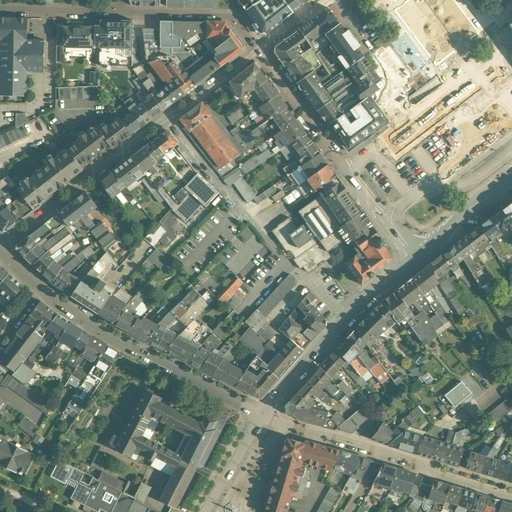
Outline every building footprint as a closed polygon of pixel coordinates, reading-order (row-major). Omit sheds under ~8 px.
[(238,0),(245,10),(260,0),(238,0)] [(260,0),(245,10),(254,22),(269,10),(266,5),(267,4),(268,4),(272,1),(273,2),(275,1),(274,0),(260,0)] [(302,6),(297,0),(284,0),(285,1),(284,1),(289,7),(289,6),(294,12),(302,6)] [(275,15),(271,9),(269,10),(254,22),(261,33),(266,34),(294,12),(289,6),(289,7),(285,10),(284,9),(282,11),(280,10),(277,12),(278,13),(275,15)] [(332,78),(363,56),(357,48),(360,46),(349,30),(345,32),(328,7),(313,19),(331,42),(316,54),(322,64),(328,73),(332,78)] [(6,18),(5,40),(27,41),(27,40),(28,18),(6,18)] [(331,42),(313,19),(299,29),(306,40),(311,48),(315,53),(316,54),(331,42)] [(101,25),(101,38),(100,47),(135,47),(136,20),(106,20),(106,25),(101,25)] [(79,47),(79,22),(71,22),(70,27),(64,27),(63,27),(63,36),(61,36),(61,37),(61,46),(63,46),(63,47),(64,47),(79,47)] [(79,22),(79,47),(94,47),(94,48),(95,48),(95,47),(97,47),(98,38),(98,37),(95,37),(96,28),(95,28),(84,27),(84,22),(79,22)] [(207,33),(207,22),(173,22),(172,39),(185,39),(186,41),(198,33),(207,33)] [(214,48),(234,34),(225,22),(207,22),(207,33),(207,39),(214,48)] [(306,40),(300,30),(295,33),(302,43),(306,40)] [(198,33),(186,41),(185,39),(172,39),(172,42),(172,55),(176,55),(187,69),(187,68),(210,51),(214,55),(217,53),(214,48),(207,39),(207,33),(198,33)] [(302,43),(295,33),(275,48),(274,51),(285,66),(300,56),(303,53),(298,46),(302,43)] [(234,34),(214,48),(217,53),(225,63),(242,51),(243,47),(234,34)] [(425,37),(451,71),(467,59),(459,49),(448,58),(441,49),(445,46),(441,40),(434,45),(427,35),(425,37)] [(61,37),(57,37),(56,62),(57,62),(57,60),(62,61),(64,59),(65,59),(65,54),(64,53),(64,47),(63,47),(63,46),(61,46),(61,37)] [(5,40),(2,40),(1,45),(0,95),(26,96),(26,70),(44,71),(45,41),(27,40),(27,41),(5,40)] [(154,40),(144,40),(144,41),(147,63),(150,63),(152,62),(159,60),(160,60),(160,56),(160,54),(160,42),(161,42),(161,41),(160,41),(154,40)] [(161,42),(160,42),(160,54),(172,55),(172,42),(161,42)] [(315,53),(311,48),(303,53),(300,56),(312,72),(313,71),(322,64),(315,53)] [(225,63),(217,53),(214,55),(210,51),(187,68),(187,69),(185,71),(186,72),(196,85),(225,63)] [(187,69),(176,55),(172,55),(160,54),(160,56),(170,56),(184,74),(186,72),(185,71),(187,69)] [(184,74),(170,56),(160,56),(160,60),(159,60),(163,65),(167,69),(166,69),(185,94),(196,85),(186,72),(184,74)] [(312,72),(300,56),(285,66),(297,83),(312,72)] [(312,72),(297,83),(328,126),(331,123),(367,97),(367,98),(379,89),(378,87),(379,82),(381,81),(363,56),(332,78),(328,73),(322,77),(318,77),(313,71),(312,72)] [(159,60),(152,62),(150,63),(156,70),(163,65),(159,60)] [(150,72),(157,81),(162,77),(156,70),(150,63),(147,63),(144,64),(150,72)] [(254,63),(229,82),(240,98),(267,80),(254,63)] [(167,69),(163,65),(156,70),(162,77),(167,84),(169,82),(170,84),(163,89),(173,103),(185,94),(166,69),(167,69)] [(101,83),(101,71),(91,71),(91,83),(101,83)] [(146,76),(143,72),(137,76),(137,77),(143,84),(149,79),(146,76)] [(153,85),(157,81),(150,72),(146,76),(149,79),(153,85)] [(137,77),(131,81),(137,88),(143,84),(137,77)] [(163,89),(159,93),(157,91),(153,85),(149,79),(143,84),(153,97),(163,110),(173,103),(163,89)] [(267,80),(240,98),(250,113),(256,109),(277,95),(267,80)] [(227,83),(208,98),(211,101),(230,87),(227,83)] [(153,97),(143,84),(137,88),(146,100),(147,99),(148,100),(143,105),(153,118),(163,110),(153,97)] [(94,86),(59,88),(59,100),(95,99),(94,86)] [(277,95),(256,109),(260,115),(266,123),(273,118),(287,108),(277,95)] [(367,97),(331,123),(333,126),(333,131),(348,152),(366,139),(364,136),(384,122),(367,98),(367,97)] [(142,104),(138,107),(130,98),(124,103),(131,112),(142,127),(153,118),(143,105),(142,104)] [(232,137),(204,101),(178,121),(217,171),(244,153),(232,137)] [(127,116),(120,107),(114,111),(132,135),(142,127),(131,112),(127,116)] [(237,108),(227,115),(233,125),(244,118),(237,108)] [(287,108),(273,118),(274,120),(281,130),(296,120),(287,108)] [(384,108),(380,111),(386,119),(390,116),(384,108)] [(108,126),(121,143),(123,141),(132,135),(114,111),(113,112),(118,118),(108,126)] [(25,114),(16,113),(15,128),(29,121),(25,114)] [(260,115),(254,119),(259,127),(262,125),(266,123),(260,115)] [(266,123),(262,125),(265,130),(273,125),(274,120),(273,118),(266,123)] [(281,130),(266,141),(271,148),(268,150),(273,156),(281,150),(305,133),(296,120),(281,130)] [(28,136),(22,125),(17,128),(22,139),(28,136)] [(98,145),(102,150),(105,147),(109,144),(112,149),(113,149),(119,144),(119,145),(121,143),(108,126),(107,127),(106,125),(99,130),(97,127),(92,131),(87,134),(96,146),(98,145)] [(251,148),(237,127),(230,131),(234,136),(232,137),(244,153),(251,148)] [(17,128),(12,131),(17,141),(22,139),(17,128)] [(17,141),(12,131),(6,133),(12,144),(17,141)] [(170,132),(165,131),(154,139),(165,154),(170,151),(171,153),(176,150),(174,148),(180,143),(170,132)] [(12,144),(6,133),(1,136),(6,146),(12,144)] [(79,140),(93,157),(96,155),(97,157),(103,152),(102,150),(98,145),(96,146),(87,134),(86,133),(78,139),(79,140)] [(305,133),(281,150),(290,164),(283,169),(288,175),(305,163),(320,153),(305,133)] [(154,139),(132,157),(144,173),(146,176),(148,178),(161,169),(158,165),(162,162),(159,159),(165,154),(154,139)] [(93,157),(79,140),(68,149),(83,170),(83,169),(80,166),(88,160),(89,160),(91,160),(93,159),(93,157)] [(54,159),(70,179),(83,170),(68,149),(65,146),(56,153),(59,156),(54,159)] [(176,150),(171,153),(170,151),(165,154),(179,173),(188,166),(176,150)] [(268,150),(257,158),(261,164),(273,156),(268,150)] [(288,175),(287,176),(296,188),(298,187),(305,182),(305,181),(313,176),(313,175),(314,175),(328,165),(320,153),(288,175)] [(179,173),(165,154),(159,159),(162,162),(158,165),(161,169),(176,188),(185,181),(179,173)] [(70,179),(54,159),(52,156),(45,162),(47,165),(42,169),(58,189),(70,179)] [(256,156),(240,167),(240,168),(223,180),(228,187),(233,183),(242,177),(261,164),(257,158),(256,156)] [(132,157),(113,171),(125,187),(126,187),(144,173),(132,157)] [(188,166),(179,173),(185,181),(189,186),(204,173),(194,161),(188,166)] [(328,165),(314,175),(313,175),(313,176),(305,181),(305,182),(298,187),(305,198),(320,188),(319,187),(321,186),(336,175),(328,165)] [(31,178),(46,198),(58,189),(42,169),(34,175),(34,176),(31,178)] [(176,188),(161,169),(148,178),(157,189),(163,197),(164,198),(176,188)] [(125,187),(113,171),(100,181),(112,197),(116,194),(121,190),(129,201),(134,198),(126,187),(125,187)] [(204,173),(189,186),(191,188),(191,189),(158,224),(167,232),(169,230),(176,222),(177,220),(176,219),(197,197),(195,195),(210,181),(204,173)] [(1,189),(4,194),(7,191),(15,185),(8,176),(4,178),(8,184),(1,189)] [(148,178),(146,176),(142,179),(152,193),(157,189),(148,178)] [(256,197),(242,177),(233,183),(247,203),(256,197)] [(0,181),(0,190),(1,189),(8,184),(4,178),(0,181)] [(46,198),(31,178),(18,188),(22,195),(27,201),(32,207),(39,203),(46,198)] [(331,209),(351,196),(340,181),(338,183),(335,179),(322,188),(323,189),(319,193),(321,195),(331,209)] [(185,181),(176,188),(182,197),(191,188),(189,186),(185,181)] [(273,185),(254,199),(257,204),(277,190),(273,185)] [(171,208),(182,197),(176,188),(164,198),(171,208)] [(157,189),(152,193),(158,201),(163,197),(157,189)] [(124,205),(129,201),(121,190),(116,194),(124,205)] [(282,190),(272,197),(276,202),(285,195),(282,190)] [(4,194),(3,195),(0,196),(0,199),(2,203),(11,196),(7,191),(4,194)] [(86,192),(70,204),(81,219),(81,218),(97,206),(86,192)] [(2,203),(0,199),(0,212),(8,206),(12,203),(15,201),(13,198),(14,196),(13,195),(11,196),(2,203)] [(15,201),(12,203),(17,209),(18,208),(27,201),(22,195),(15,201)] [(221,195),(206,210),(210,214),(224,198),(221,195)] [(338,229),(343,225),(331,209),(321,195),(298,211),(306,222),(298,229),(289,217),(277,226),(278,227),(272,231),(277,239),(278,238),(289,252),(290,251),(295,258),(293,259),(300,269),(303,267),(307,272),(310,273),(317,267),(318,264),(323,261),(326,261),(332,257),(328,252),(345,240),(338,229)] [(351,196),(331,209),(343,225),(362,212),(351,196)] [(27,201),(18,208),(18,209),(25,217),(33,210),(32,207),(27,201)] [(81,219),(70,204),(58,213),(69,227),(74,223),(84,236),(86,235),(85,233),(89,230),(85,225),(85,224),(81,218),(81,219)] [(13,213),(8,206),(0,212),(0,228),(2,231),(6,231),(25,217),(18,209),(13,213)] [(511,228),(511,219),(504,208),(491,218),(501,232),(509,226),(511,229),(511,228)] [(338,229),(345,240),(348,244),(351,242),(373,227),(362,212),(343,225),(338,229)] [(56,215),(45,223),(50,228),(53,232),(63,224),(56,215)] [(97,215),(91,220),(95,225),(101,221),(97,215)] [(501,232),(491,218),(479,227),(487,240),(487,241),(490,245),(499,260),(511,252),(511,249),(501,232)] [(115,240),(101,221),(95,225),(91,220),(85,224),(85,225),(89,230),(105,250),(107,249),(106,247),(115,240)] [(191,235),(176,222),(169,230),(184,243),(191,235)] [(45,223),(16,245),(16,249),(24,256),(37,244),(36,242),(38,241),(36,239),(50,228),(45,223)] [(373,227),(351,242),(359,253),(355,255),(345,262),(345,263),(361,285),(375,274),(374,273),(393,260),(393,259),(383,246),(386,244),(373,226),(373,227)] [(487,240),(479,227),(466,236),(478,254),(479,256),(487,251),(485,248),(490,245),(487,241),(487,240)] [(70,233),(60,241),(64,246),(74,239),(70,233)] [(132,233),(126,238),(132,245),(137,240),(132,233)] [(489,282),(478,265),(476,266),(474,264),(471,259),(478,254),(466,236),(455,245),(462,257),(463,259),(480,288),(489,282)] [(55,237),(49,241),(53,247),(60,242),(59,242),(55,237)] [(41,248),(37,244),(24,256),(33,265),(46,253),(53,247),(49,241),(41,248)] [(46,253),(33,265),(41,273),(54,261),(50,256),(51,255),(52,256),(64,246),(60,241),(59,242),(60,242),(53,247),(46,253)] [(455,245),(443,254),(451,268),(450,269),(453,272),(454,272),(459,268),(459,267),(457,264),(463,259),(462,257),(455,245)] [(169,259),(157,249),(148,258),(160,269),(169,259)] [(107,252),(95,266),(97,267),(94,270),(97,273),(91,280),(87,285),(94,290),(96,288),(97,288),(103,284),(105,282),(101,280),(114,261),(107,252)] [(451,268),(443,254),(427,266),(436,280),(450,269),(451,268)] [(478,254),(471,259),(474,264),(481,260),(479,256),(478,254)] [(185,265),(174,255),(170,259),(181,269),(185,265)] [(72,259),(71,260),(76,266),(83,260),(81,258),(79,260),(76,256),(72,259)] [(54,261),(41,273),(52,283),(62,268),(70,261),(67,257),(57,264),(54,261)] [(62,268),(52,283),(61,289),(71,274),(67,272),(69,269),(73,268),(76,266),(71,260),(70,261),(62,268)] [(0,264),(0,283),(8,274),(9,273),(0,264)] [(87,264),(83,269),(88,274),(92,269),(87,264)] [(88,274),(86,276),(91,280),(97,273),(94,270),(97,267),(95,266),(92,269),(88,274)] [(436,280),(427,266),(420,272),(431,289),(438,283),(436,280)] [(76,278),(71,274),(61,289),(71,296),(81,281),(86,276),(88,274),(83,269),(80,272),(76,278)] [(450,269),(436,280),(444,291),(449,300),(453,306),(455,308),(462,304),(457,295),(449,281),(452,280),(451,279),(456,276),(454,272),(453,272),(450,269)] [(431,289),(420,272),(412,278),(423,295),(431,289)] [(461,272),(456,276),(460,282),(465,279),(461,272)] [(24,286),(12,276),(11,276),(8,274),(0,283),(0,303),(5,308),(24,286)] [(289,274),(256,310),(264,318),(295,285),(295,279),(289,274)] [(86,276),(81,281),(71,296),(84,304),(94,290),(87,285),(91,280),(86,276)] [(235,276),(215,298),(223,306),(243,283),(235,276)] [(423,295),(412,278),(404,284),(415,301),(421,297),(423,295)] [(465,279),(460,282),(462,286),(464,290),(470,287),(465,279)] [(112,286),(105,282),(103,284),(97,288),(103,293),(105,291),(108,293),(111,295),(111,294),(115,288),(112,286)] [(147,283),(136,295),(141,298),(151,287),(147,283)] [(438,283),(431,289),(436,297),(444,291),(438,283)] [(415,301),(404,284),(396,290),(408,307),(410,305),(415,301)] [(464,290),(462,286),(458,288),(461,293),(464,298),(468,295),(464,290)] [(97,288),(96,288),(94,290),(84,304),(95,311),(98,313),(111,295),(108,293),(105,291),(103,293),(97,288)] [(193,289),(171,311),(176,316),(179,319),(201,296),(193,289)] [(431,289),(423,295),(429,303),(436,297),(431,289)] [(119,290),(117,293),(112,295),(111,294),(111,295),(98,313),(114,324),(122,310),(128,303),(129,302),(133,297),(119,290)] [(408,307),(396,290),(389,296),(398,309),(410,325),(416,334),(423,329),(415,317),(408,307)] [(444,291),(436,297),(442,306),(442,305),(449,300),(444,291)] [(242,301),(234,293),(226,302),(235,309),(242,301)] [(468,295),(464,298),(461,293),(457,295),(462,304),(455,308),(463,321),(469,317),(470,318),(478,313),(468,295)] [(141,298),(136,295),(133,297),(129,302),(132,303),(144,312),(150,305),(141,298)] [(429,303),(423,295),(421,297),(423,300),(418,304),(421,308),(423,311),(423,310),(429,319),(436,314),(434,311),(429,303)] [(201,296),(179,319),(187,327),(194,320),(209,304),(201,296)] [(326,321),(306,296),(298,306),(307,316),(304,319),(308,324),(319,333),(326,325),(326,321)] [(398,309),(389,296),(382,301),(392,314),(398,309)] [(436,297),(429,303),(434,311),(439,307),(442,306),(436,297)] [(449,300),(442,305),(445,311),(451,308),(453,306),(449,300)] [(41,301),(15,333),(17,335),(9,346),(26,359),(32,351),(43,337),(35,332),(37,330),(39,331),(44,325),(47,328),(58,314),(41,301)] [(382,301),(367,316),(380,334),(395,320),(392,314),(382,301)] [(415,305),(412,307),(410,305),(408,307),(415,317),(420,313),(417,309),(418,309),(415,305)] [(170,312),(163,306),(157,313),(159,314),(163,319),(170,312)] [(447,321),(439,307),(434,311),(436,314),(442,324),(442,323),(447,321)] [(451,308),(445,311),(448,316),(454,312),(451,308)] [(398,309),(392,314),(395,320),(398,323),(402,320),(403,322),(407,327),(410,325),(398,309)] [(140,319),(122,310),(114,324),(131,334),(140,319)] [(256,310),(253,313),(253,314),(245,322),(250,327),(250,326),(255,331),(259,326),(266,319),(264,318),(256,310)] [(420,313),(415,317),(423,329),(431,324),(429,319),(423,310),(423,311),(420,313)] [(157,325),(146,342),(157,347),(168,330),(162,327),(165,324),(166,324),(169,324),(176,316),(171,311),(170,312),(163,319),(157,325)] [(478,313),(470,318),(474,325),(477,323),(483,320),(478,313)] [(54,332),(48,341),(44,338),(41,344),(46,348),(41,356),(46,360),(70,322),(58,314),(47,328),(54,332)] [(153,322),(141,316),(140,319),(131,334),(146,342),(157,325),(163,319),(159,314),(153,322)] [(436,314),(429,319),(431,324),(432,324),(435,330),(438,328),(439,327),(443,324),(442,323),(442,324),(436,314)] [(304,319),(300,316),(297,319),(306,327),(308,324),(304,319)] [(380,334),(367,316),(366,317),(355,329),(367,344),(366,344),(370,349),(377,343),(374,339),(380,334)] [(288,317),(278,329),(290,339),(300,328),(288,317)] [(468,330),(475,326),(474,325),(470,318),(469,317),(463,321),(468,330)] [(201,327),(194,320),(187,327),(179,335),(178,335),(167,352),(178,358),(188,340),(200,346),(213,333),(203,324),(201,327)] [(495,340),(483,320),(477,323),(489,344),(495,340)] [(70,322),(46,360),(55,365),(64,351),(60,348),(63,342),(72,348),(74,345),(83,331),(70,322)] [(306,327),(301,332),(302,335),(310,343),(319,333),(308,324),(306,327)] [(431,324),(423,329),(428,336),(435,330),(432,324),(431,324)] [(200,346),(200,347),(211,352),(228,334),(219,326),(213,333),(200,346)] [(255,331),(250,326),(250,327),(239,340),(253,352),(257,355),(262,349),(267,343),(255,331)] [(272,338),(259,326),(255,331),(267,343),(269,340),(270,340),(272,338)] [(367,344),(355,329),(345,340),(357,353),(362,348),(366,344),(367,344)] [(168,330),(157,347),(167,352),(178,335),(168,330)] [(91,336),(83,331),(74,345),(79,348),(77,352),(76,351),(69,362),(77,366),(78,364),(75,362),(91,336)] [(107,345),(92,336),(91,336),(75,362),(78,364),(82,366),(87,357),(96,363),(106,346),(107,345)] [(43,337),(32,351),(41,356),(46,348),(41,344),(44,338),(43,337)] [(235,343),(229,338),(226,341),(233,347),(235,344),(235,343)] [(290,339),(281,350),(294,361),(303,350),(290,339)] [(200,346),(188,340),(178,358),(189,364),(200,347),(200,346)] [(270,340),(269,340),(267,343),(262,349),(267,353),(273,358),(273,359),(281,350),(270,340)] [(357,353),(345,340),(337,349),(347,360),(349,363),(357,353)] [(226,341),(220,349),(220,353),(219,356),(223,358),(229,351),(233,347),(226,341)] [(233,347),(229,351),(232,354),(238,347),(235,344),(233,347)] [(26,359),(9,346),(0,356),(0,360),(15,372),(16,373),(22,364),(26,359)] [(119,353),(106,346),(96,363),(90,371),(90,372),(101,380),(119,353)] [(200,347),(190,364),(201,369),(211,352),(200,347)] [(374,364),(362,348),(357,353),(365,364),(369,369),(375,364),(374,364)] [(257,355),(256,356),(261,360),(267,353),(262,349),(257,355)] [(347,360),(337,349),(328,358),(339,369),(343,365),(347,360)] [(281,350),(273,359),(273,358),(267,365),(266,367),(278,379),(294,361),(281,350)] [(229,351),(223,358),(222,360),(225,361),(232,354),(229,351)] [(219,356),(211,352),(201,369),(212,375),(222,360),(223,358),(219,356)] [(253,352),(246,360),(250,364),(252,361),(256,356),(257,355),(253,352)] [(273,358),(267,353),(261,360),(262,361),(267,365),(273,358)] [(256,356),(252,361),(258,366),(259,364),(262,361),(261,360),(256,356)] [(339,369),(328,358),(320,367),(331,378),(334,374),(339,369)] [(360,358),(353,366),(357,371),(358,372),(365,364),(360,358)] [(35,364),(26,359),(22,364),(31,371),(35,364)] [(225,361),(222,360),(212,375),(235,387),(245,372),(240,369),(225,361)] [(250,364),(246,360),(240,369),(245,372),(247,370),(250,364)] [(349,363),(347,360),(343,365),(348,369),(347,370),(352,375),(357,371),(353,366),(349,363)] [(385,370),(378,361),(374,364),(375,364),(369,369),(376,378),(385,370)] [(77,366),(69,362),(67,366),(68,371),(72,373),(77,366)] [(31,371),(22,364),(16,373),(13,376),(14,377),(26,385),(35,373),(31,371)] [(90,371),(82,366),(78,364),(77,366),(72,373),(71,375),(83,382),(90,372),(90,371)] [(365,364),(358,372),(362,377),(366,373),(369,369),(365,364)] [(257,376),(270,388),(278,379),(266,367),(265,367),(264,369),(257,376)] [(331,378),(320,367),(310,377),(322,389),(331,379),(331,378)] [(376,378),(369,369),(366,373),(368,376),(367,378),(370,382),(376,378)] [(257,376),(247,370),(245,372),(235,387),(246,392),(257,376)] [(358,372),(357,371),(352,375),(358,382),(362,378),(362,377),(358,372)] [(11,377),(8,374),(4,380),(0,385),(6,389),(8,386),(14,377),(13,376),(16,373),(15,372),(11,377)] [(90,372),(83,382),(79,389),(69,404),(80,412),(101,380),(90,372)] [(342,381),(337,375),(336,376),(334,374),(331,378),(331,379),(337,385),(342,381)] [(83,382),(71,375),(67,382),(79,389),(83,382)] [(270,388),(257,376),(246,392),(259,399),(261,398),(270,388)] [(26,385),(14,377),(8,386),(46,414),(53,405),(26,385)] [(300,389),(313,400),(322,389),(310,377),(300,389)] [(337,385),(331,379),(322,389),(326,392),(328,389),(333,394),(340,388),(337,385)] [(352,391),(342,381),(337,385),(346,394),(347,395),(350,392),(352,391)] [(182,385),(176,382),(173,388),(175,392),(179,391),(182,385)] [(464,387),(449,400),(458,412),(474,399),(464,387)] [(346,394),(340,388),(333,394),(339,401),(346,394)] [(176,453),(142,435),(152,416),(186,434),(194,419),(160,401),(162,398),(145,389),(142,395),(127,424),(122,421),(110,443),(116,446),(115,449),(135,460),(141,449),(151,454),(148,459),(153,461),(155,456),(156,457),(151,466),(158,469),(160,466),(173,473),(160,499),(176,508),(198,465),(176,453)] [(313,400),(300,389),(285,405),(285,411),(302,421),(323,427),(332,417),(334,415),(319,402),(317,404),(313,400)] [(511,408),(505,400),(487,415),(494,424),(510,412),(511,409),(511,408)] [(76,419),(80,412),(69,404),(64,411),(76,419)] [(374,415),(366,404),(358,411),(366,421),(374,415)] [(228,419),(202,405),(194,419),(186,434),(176,453),(198,465),(202,467),(228,419)] [(485,414),(478,406),(469,413),(476,421),(485,414)] [(417,408),(410,414),(415,421),(423,415),(417,408)] [(346,421),(337,411),(334,415),(332,417),(340,426),(346,421)] [(340,426),(335,430),(351,434),(366,421),(358,411),(346,421),(340,426)] [(511,414),(510,412),(502,418),(509,427),(511,424),(511,414)] [(396,427),(393,424),(392,424),(388,421),(386,424),(384,422),(382,424),(375,434),(371,439),(388,445),(401,434),(404,431),(415,421),(410,414),(403,420),(404,421),(396,427)] [(39,427),(25,416),(18,426),(33,437),(39,427)] [(340,426),(332,417),(323,427),(335,430),(340,426)] [(380,421),(370,429),(375,434),(382,424),(380,421)] [(421,436),(404,431),(401,434),(388,445),(416,454),(421,436)] [(456,433),(450,431),(447,441),(450,441),(449,444),(452,445),(456,433)] [(37,433),(32,441),(40,446),(45,438),(37,433)] [(463,435),(456,433),(452,445),(456,446),(457,444),(460,444),(463,435)] [(438,440),(421,436),(416,454),(433,459),(438,440)] [(28,451),(8,441),(7,441),(1,438),(0,438),(0,464),(17,473),(18,471),(26,475),(36,455),(35,455),(28,451)] [(322,468),(329,447),(305,440),(304,443),(298,464),(302,462),(322,468)] [(438,440),(433,459),(446,463),(452,445),(449,444),(438,440)] [(279,478),(296,483),(300,468),(298,464),(304,443),(295,441),(293,447),(291,449),(288,448),(279,478)] [(456,446),(452,445),(446,463),(460,467),(465,449),(456,446)] [(493,445),(486,456),(486,457),(493,458),(494,455),(498,449),(493,445)] [(329,447),(322,468),(330,471),(332,467),(341,451),(329,447)] [(361,457),(341,451),(332,467),(353,474),(353,473),(361,457)] [(486,456),(471,452),(465,469),(481,473),(486,457),(486,456)] [(371,460),(361,457),(353,473),(359,475),(362,476),(371,460)] [(493,458),(486,457),(481,473),(493,477),(498,460),(493,458)] [(66,481),(67,480),(73,467),(59,460),(52,474),(66,481)] [(506,462),(498,460),(493,477),(505,481),(510,464),(506,462)] [(398,469),(383,464),(373,484),(391,489),(398,469)] [(93,506),(104,483),(98,480),(93,477),(89,485),(80,481),(84,473),(73,467),(67,480),(77,485),(70,499),(85,506),(86,503),(93,506)] [(300,468),(296,483),(305,487),(309,488),(311,483),(308,482),(310,471),(300,468)] [(416,474),(398,469),(391,489),(391,490),(402,493),(403,491),(410,493),(413,484),(416,474)] [(127,485),(102,472),(98,480),(104,483),(122,492),(123,492),(127,485)] [(353,474),(346,486),(349,488),(351,489),(359,475),(353,473),(353,474)] [(296,483),(279,478),(267,511),(283,511),(285,505),(289,506),(293,493),(296,483)] [(443,482),(434,479),(432,486),(430,486),(428,491),(426,491),(424,498),(428,499),(425,503),(425,504),(425,505),(424,507),(425,508),(428,510),(427,511),(439,511),(444,504),(445,501),(450,484),(450,485),(443,483),(443,482)] [(152,487),(141,482),(133,498),(135,498),(134,500),(142,504),(143,505),(152,487)] [(104,483),(93,506),(91,509),(93,510),(96,511),(98,511),(102,506),(105,507),(103,511),(105,511),(112,511),(122,492),(104,483)] [(305,487),(296,483),(293,493),(303,496),(305,487)] [(420,487),(413,484),(410,493),(409,496),(413,498),(419,488),(420,487)] [(464,489),(450,484),(445,501),(456,504),(459,505),(464,489)] [(317,511),(330,511),(341,493),(330,487),(317,511)] [(426,491),(419,488),(413,498),(423,502),(424,498),(426,491)] [(478,493),(464,489),(459,505),(466,507),(472,509),(478,493)] [(123,492),(122,492),(112,511),(127,511),(128,511),(134,500),(135,498),(123,492)] [(484,511),(489,496),(478,493),(472,509),(480,511),(484,511)] [(498,511),(502,501),(489,496),(484,511),(498,511)] [(137,511),(142,504),(134,500),(128,511),(129,511),(137,511)] [(511,511),(511,503),(502,501),(498,511),(511,511)]
